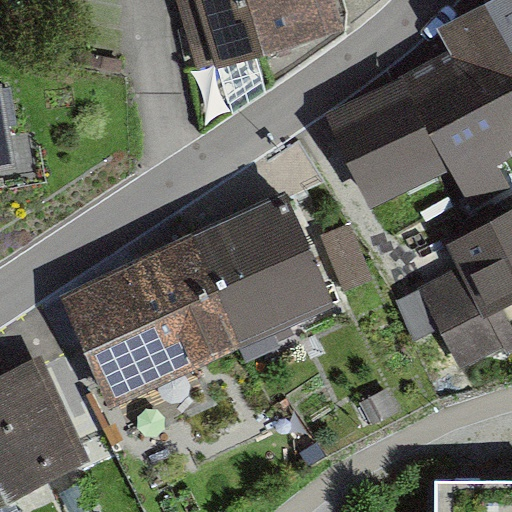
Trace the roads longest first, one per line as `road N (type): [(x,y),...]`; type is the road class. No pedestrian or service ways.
road 1 (residential): [(430,0),(350,70),(171,187)]
road 2 (residential): [(171,187),(0,300)]
road 3 (residential): [(171,187),(146,0)]
